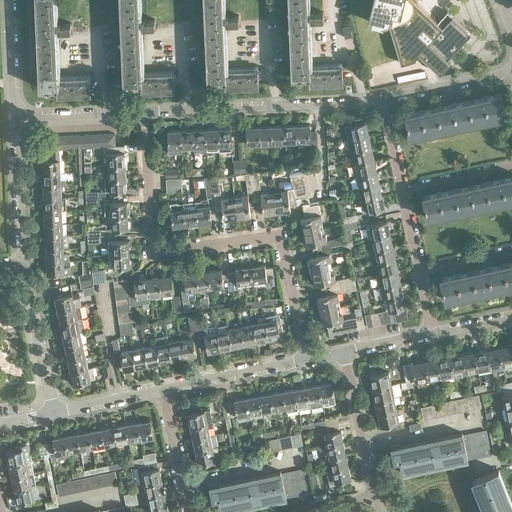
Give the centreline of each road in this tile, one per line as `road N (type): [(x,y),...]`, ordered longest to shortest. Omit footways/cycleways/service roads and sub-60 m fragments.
road 1 (residential): [(305,360),(279,236),(150,253),(141,114)]
road 2 (residential): [(141,114),(380,99)]
road 3 (residential): [(54,413),(18,264)]
road 4 (residential): [(159,390),(305,360)]
road 5 (residential): [(18,264),(11,123)]
road 6 (residential): [(371,490),(344,352)]
road 7 (residential): [(380,99),(511,69)]
road 8 (residential): [(11,123),(141,114)]
road 9 (residential): [(186,511),(159,390)]
road 10 (residential): [(11,123),(9,0)]
